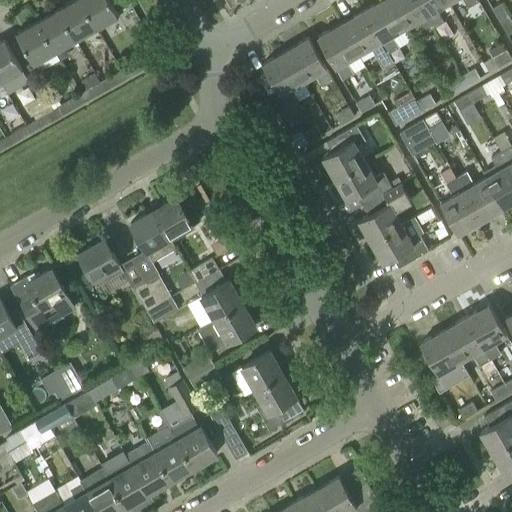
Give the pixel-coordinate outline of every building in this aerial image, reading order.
[(96,27),(80,0),(72,0),(58,8),(76,39),(96,27)] [(80,0),(96,27),(118,15),(109,0),(80,0)] [(363,9),(388,53),(399,47),(392,35),(403,28),(387,0),(381,0),(374,4),(373,3),(363,9)] [(387,0),(403,28),(415,21),(422,33),(433,27),(417,0),(387,0)] [(417,0),(433,27),(443,21),(436,9),(448,2),(447,0),(417,0)] [(486,0),(499,21),(509,16),(501,2),(501,3),(498,0),(486,0)] [(37,20),(55,51),(76,39),(58,8),(37,20)] [(341,23),(358,54),(371,47),(382,67),(393,61),(388,53),(363,9),(352,15),(353,16),(341,23)] [(511,31),(511,21),(509,16),(499,21),(507,35),(511,31)] [(37,20),(15,32),(33,63),(55,51),(37,20)] [(341,23),(329,30),(328,29),(317,36),(342,79),(353,73),(346,61),(358,54),(341,23)] [(286,50),(303,81),(315,74),(322,86),(333,80),(308,36),(297,42),(298,43),(286,50)] [(0,80),(0,81),(7,93),(29,81),(4,38),(4,39),(0,41),(0,80)] [(498,66),(511,58),(506,49),(503,51),(499,44),(488,50),(498,66)] [(286,50),(274,57),(273,56),(262,63),(287,106),(297,99),(291,88),(303,81),(286,50)] [(142,58),(121,70),(125,78),(147,66),(142,58)] [(466,84),(461,75),(460,75),(456,67),(448,72),(452,79),(447,82),(453,92),(466,84)] [(461,75),(466,84),(479,77),(474,67),(461,75)] [(511,67),(499,74),(504,83),(511,78),(511,67)] [(104,90),(125,78),(121,70),(100,82),(104,90)] [(104,90),(100,82),(79,94),(84,102),(104,90)] [(481,85),(467,93),(472,102),(486,94),(481,85)] [(65,112),(61,104),(53,91),(45,96),(46,98),(41,101),(52,120),(65,112)] [(429,93),(416,100),(421,110),(434,102),(429,93)] [(459,109),(472,102),(467,93),(454,100),(459,109)] [(61,104),(65,112),(84,102),(79,94),(61,104)] [(369,94),(356,102),(361,111),(374,103),(369,94)] [(400,104),(388,111),(396,124),(421,110),(416,100),(412,94),(398,102),(400,104)] [(52,120),(41,101),(30,107),(36,118),(25,125),(30,133),(52,120)] [(339,123),(353,116),(348,107),(335,114),(339,123)] [(422,118),(427,127),(441,120),(436,111),(422,118)] [(409,126),(399,131),(404,140),(427,127),(422,118),(409,126)] [(329,166),(335,177),(365,160),(357,145),(365,140),(356,123),(326,141),(332,151),(322,156),(328,166),(329,166)] [(30,133),(25,125),(4,136),(9,144),(30,133)] [(316,125),(303,133),(308,142),(321,134),(316,125)] [(0,149),(9,144),(4,136),(0,138),(0,149)] [(511,169),(511,145),(501,151),(511,169)] [(483,171),(502,205),(511,199),(511,169),(501,151),(491,157),(495,164),(483,171)] [(365,160),(335,177),(342,188),(341,189),(346,199),(356,193),(362,204),(392,186),(389,182),(383,171),(374,176),(365,160)] [(450,165),(439,172),(445,183),(456,177),(450,165)] [(466,170),(456,177),(481,219),(491,213),(491,212),(502,205),(483,171),(482,171),(485,176),(474,183),(466,170)] [(398,177),(389,182),(392,186),(400,181),(398,177)] [(456,177),(445,183),(453,195),(440,203),(457,232),(459,231),(459,230),(470,224),(470,225),(481,219),(456,177)] [(400,181),(392,186),(362,204),(368,214),(358,219),(364,229),(365,229),(371,240),(401,223),(395,213),(413,203),(400,181)] [(153,209),(170,237),(193,224),(193,223),(200,219),(194,207),(199,205),(190,189),(177,196),(176,196),(153,209)] [(430,207),(417,215),(421,223),(435,215),(430,207)] [(175,247),(170,237),(153,209),(130,222),(152,260),(175,247)] [(415,215),(401,223),(371,240),(378,251),(377,252),(383,262),(392,256),(398,267),(428,249),(419,233),(424,231),(415,215)] [(442,224),(434,229),(439,238),(447,233),(442,224)] [(123,270),(104,237),(78,252),(97,285),(123,270)] [(187,270),(194,283),(219,268),(212,256),(187,270)] [(16,293),(25,308),(36,329),(74,307),(52,267),(30,280),(27,275),(10,285),(15,293),(16,293)] [(186,303),(199,326),(214,317),(242,302),(229,278),(226,280),(219,268),(194,283),(201,294),(186,303)] [(146,279),(159,302),(171,296),(158,272),(146,279)] [(146,279),(134,286),(147,309),(159,302),(146,279)] [(171,296),(159,302),(147,309),(154,321),(178,308),(171,296)] [(0,298),(0,334),(6,331),(11,341),(21,335),(0,298)] [(255,325),(242,302),(214,317),(199,326),(197,327),(211,350),(255,325)] [(490,359),(500,353),(493,341),(506,333),(488,302),(486,303),(487,304),(476,310),(476,309),(465,315),(490,359)] [(443,329),(460,359),(471,353),(478,365),(490,359),(465,315),(455,321),(455,323),(443,329)] [(448,366),(460,359),(443,329),(431,336),(431,335),(420,342),(444,385),(455,378),(448,366)] [(258,395),(286,379),(269,349),(241,365),(258,395)] [(214,365),(207,353),(184,366),(191,379),(214,365)] [(140,374),(149,370),(143,359),(134,363),(140,374)] [(58,368),(71,392),(84,385),(70,361),(58,368)] [(111,376),(118,387),(140,374),(134,363),(111,376)] [(214,365),(191,379),(198,390),(220,377),(214,365)] [(71,392),(58,368),(45,375),(59,399),(71,392)] [(89,389),(95,400),(118,387),(111,376),(89,389)] [(182,378),(169,385),(168,386),(185,415),(199,407),(182,378)] [(304,409),(286,379),(258,395),(268,412),(277,406),(284,419),(302,409),(304,409)] [(495,399),(509,391),(504,382),(490,390),(495,399)] [(95,400),(89,389),(80,394),(86,405),(95,400)] [(511,398),(483,415),(489,425),(480,431),(486,441),(486,440),(493,452),(511,441),(511,398)] [(458,409),(463,417),(476,409),(471,401),(458,409)] [(0,431),(1,433),(13,426),(0,404),(0,431)] [(221,406),(209,413),(223,437),(236,430),(221,406)] [(52,411),(43,415),(50,426),(58,422),(52,411)] [(169,427),(192,467),(216,453),(193,413),(169,427)] [(21,428),(27,439),(26,439),(30,446),(53,433),(49,427),(50,426),(43,415),(21,428)] [(192,467),(169,427),(167,424),(144,437),(146,440),(169,480),(192,467)] [(11,448),(26,439),(27,439),(21,428),(5,437),(7,440),(6,440),(11,448)] [(11,448),(6,440),(0,443),(0,455),(8,451),(8,450),(11,448)] [(147,493),(167,481),(169,480),(146,440),(124,453),(124,454),(147,493)] [(511,441),(493,452),(500,463),(499,464),(504,473),(511,468),(511,441)] [(8,451),(0,455),(0,461),(2,465),(13,459),(8,451)] [(110,477),(126,505),(147,493),(124,454),(115,459),(121,470),(110,477)] [(99,511),(113,511),(119,509),(126,505),(110,477),(109,477),(103,465),(80,478),(87,490),(99,511)] [(328,482),(316,489),(329,511),(346,511),(360,511),(339,474),(328,481),(328,482)] [(99,511),(87,490),(80,478),(79,479),(80,481),(76,484),(72,477),(54,488),(68,511),(99,511)] [(27,492),(20,481),(12,486),(19,497),(27,492)] [(68,511),(54,488),(32,500),(38,511),(68,511)] [(293,501),(299,511),(329,511),(316,489),(304,496),(304,495),(293,501)] [(275,511),(299,511),(293,501),(283,507),(283,508),(275,511)]
